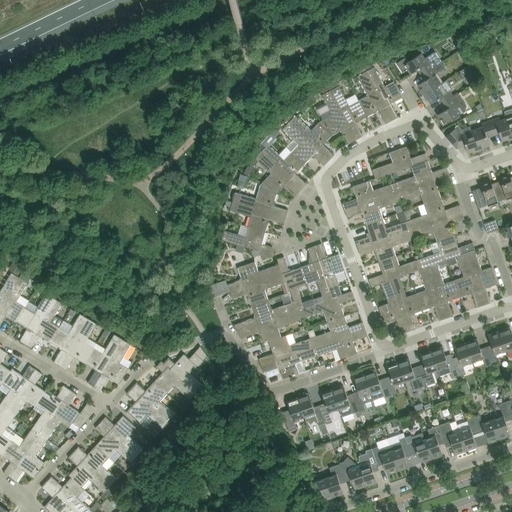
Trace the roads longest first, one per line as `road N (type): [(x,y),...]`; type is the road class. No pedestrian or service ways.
road 1 (residential): [(383,352),(326,186),(329,170),(349,152),(424,123),(458,171)]
road 2 (residential): [(107,402),(146,359),(228,330),(280,387),(383,352)]
road 3 (residential): [(511,450),(335,511)]
road 4 (residential): [(511,298),(493,242),(476,233),(458,171)]
road 5 (residential): [(511,304),(383,352)]
road 6 (tertiary): [(511,466),(382,511)]
road 7 (residential): [(26,498),(107,402)]
road 8 (residential): [(107,402),(0,338)]
